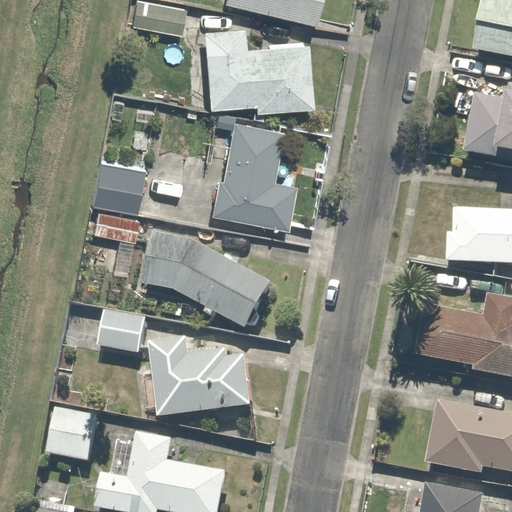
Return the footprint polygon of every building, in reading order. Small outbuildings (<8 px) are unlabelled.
[(180,6),(148,0),(131,0),(127,22),(175,30),(180,6)] [(225,0),(316,15),(318,0),(225,0)] [(511,0),(481,0),(472,52),(511,58),(511,0)] [(244,43),(242,20),(198,24),(206,105),(249,101),(250,109),(308,103),(302,37),(244,43)] [(494,158),(495,151),(511,154),(511,87),(506,87),(503,107),(469,101),(460,153),(494,158)] [(229,120),(218,176),(211,174),(203,209),(211,213),(258,222),(283,224),(289,183),(267,177),(276,129),(229,120)] [(139,164),(94,156),(86,198),(131,206),(139,164)] [(511,211),(454,209),(453,234),(447,234),(445,262),(511,265),(511,211)] [(141,287),(172,293),(241,330),(267,281),(198,245),(154,233),(141,287)] [(417,356),(473,367),(472,373),(511,380),(511,299),(489,295),(485,319),(427,307),(417,356)] [(103,310),(96,346),(137,354),(144,318),(103,310)] [(184,354),(182,341),(148,345),(156,418),(256,406),(249,354),(226,357),(225,349),(184,354)] [(421,462),(477,474),(479,465),(511,471),(511,416),(434,400),(421,462)] [(56,410),(48,455),(88,461),(95,417),(56,410)] [(218,511),(225,470),(167,461),(170,436),(136,432),(135,445),(115,442),(110,475),(99,473),(94,509),(113,511),(218,511)] [(482,511),(486,495),(425,483),(419,511),(411,511),(404,511),(403,511),(482,511)]
